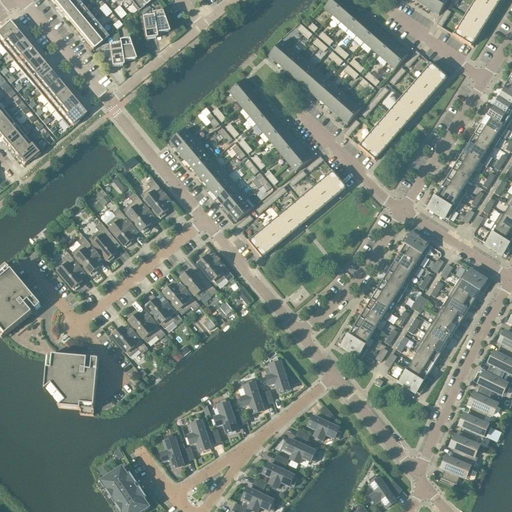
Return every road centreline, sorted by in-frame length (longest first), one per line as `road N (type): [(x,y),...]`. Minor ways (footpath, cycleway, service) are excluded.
road 1 (residential): [(417,476),(511,280)]
road 2 (residential): [(204,220),(77,326)]
road 3 (residential): [(107,103),(233,0)]
road 4 (residential): [(299,334),(352,286),(402,211)]
road 5 (residential): [(402,211),(483,79)]
road 6 (residential): [(204,220),(107,103)]
road 7 (residential): [(299,334),(204,220)]
road 8 (residential): [(107,103),(20,0)]
road 9 (residential): [(417,476),(333,376)]
road 10 (residential): [(511,279),(402,211)]
road 11 (residential): [(333,376),(240,457)]
